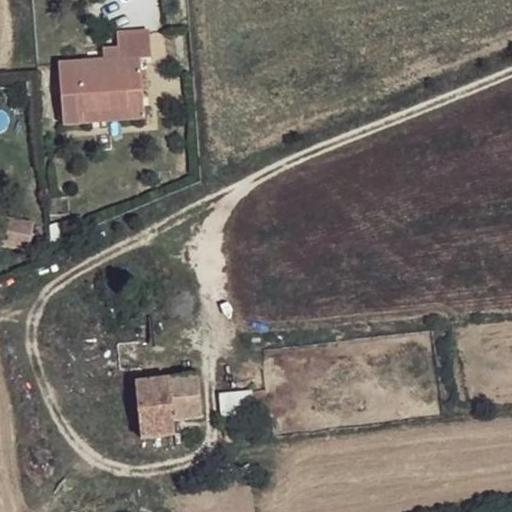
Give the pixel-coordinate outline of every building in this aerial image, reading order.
[(118,41),(119,55),(120,66),(108,69),(59,72),(65,131),(86,130),(84,118),(131,116),(130,101),(145,100),(143,65),(152,64),(151,38),(118,41)] [(120,66),(119,55),(107,56),(108,69),(120,66)] [(147,126),(145,100),(130,101),(131,116),(84,118),(86,130),(147,126)] [(32,230),(0,224),(0,243),(29,248),(32,230)] [(141,441),(150,441),(175,438),(174,421),(202,418),(198,377),(135,384),(141,441)] [(218,396),(220,413),(251,410),(249,392),(218,396)] [(175,438),(150,441),(151,458),(176,457),(175,438)]
